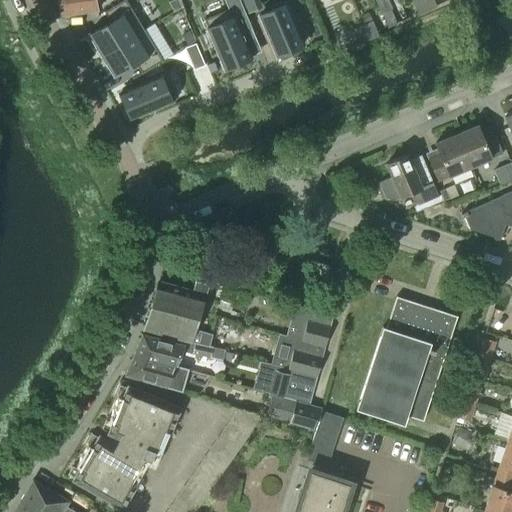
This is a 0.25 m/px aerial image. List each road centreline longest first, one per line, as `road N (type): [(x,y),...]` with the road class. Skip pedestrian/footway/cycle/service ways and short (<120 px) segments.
road 1 (residential): [(143,227),(121,313),(87,380),(0,502)]
road 2 (residential): [(34,0),(138,188),(143,227)]
road 3 (residential): [(511,275),(328,210),(303,195),(285,170)]
road 4 (residential): [(285,170),(511,74)]
road 5 (residential): [(143,227),(285,170)]
